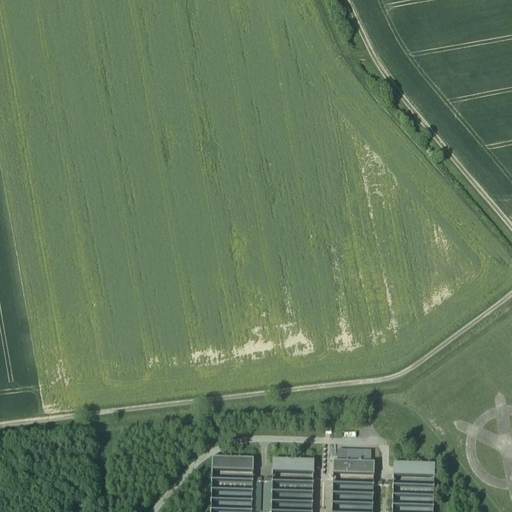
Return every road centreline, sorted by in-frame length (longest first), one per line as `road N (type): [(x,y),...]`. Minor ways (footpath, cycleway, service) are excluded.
road 1 (track): [(0,425),(393,379),(511,294)]
road 2 (track): [(511,228),(378,67),(346,0)]
